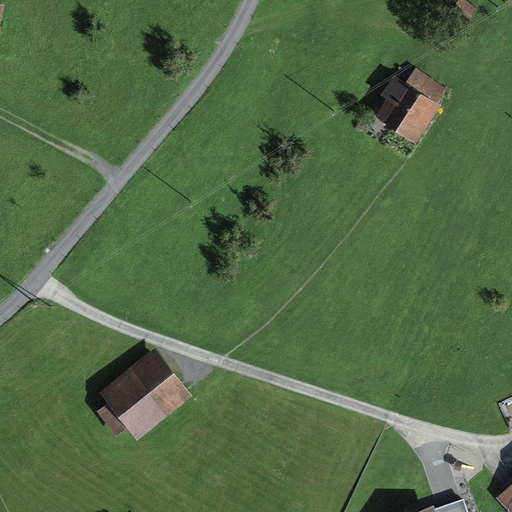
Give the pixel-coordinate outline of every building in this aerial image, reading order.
[(477,7),(467,0),(457,0),(450,9),(465,21),(477,7)] [(447,88),(416,66),(406,80),(394,72),(380,92),(386,95),(375,113),(415,141),(440,103),(438,101),(447,88)] [(193,395),(154,345),(101,390),(108,400),(98,409),(116,434),(126,424),(138,441),(193,395)] [(511,511),(511,480),(496,495),(511,511)] [(435,507),(434,501),(402,511),(469,511),(465,496),(435,507)]
